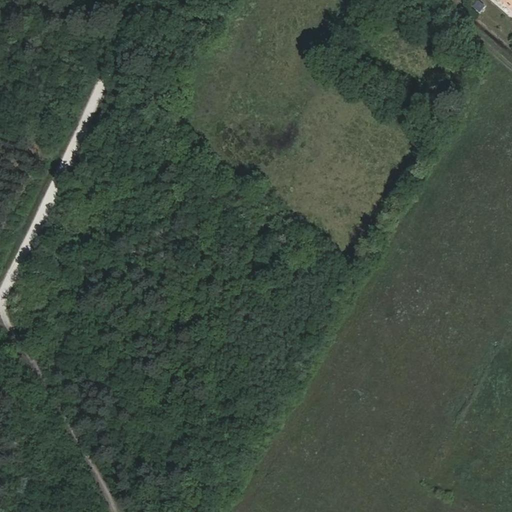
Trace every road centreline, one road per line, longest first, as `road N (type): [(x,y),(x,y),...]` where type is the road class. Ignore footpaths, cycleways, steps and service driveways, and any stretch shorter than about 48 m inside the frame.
road 1 (track): [(0,296),(139,0)]
road 2 (track): [(121,511),(0,313)]
